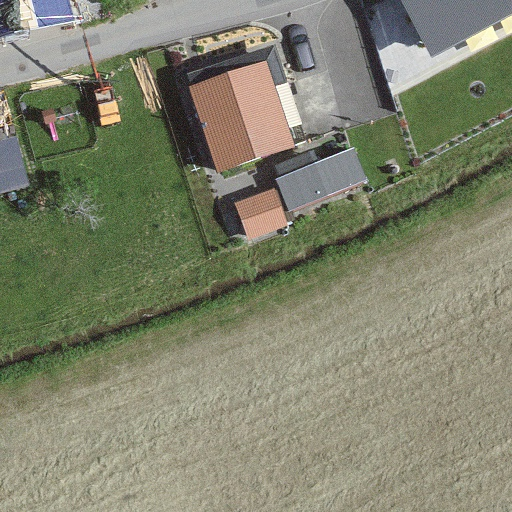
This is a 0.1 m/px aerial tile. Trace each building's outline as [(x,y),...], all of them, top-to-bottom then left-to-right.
[(0,0),(0,49),(60,34),(50,0),(0,0)] [(511,14),(511,0),(417,0),(406,8),(433,57),(511,14)] [(248,72),(174,100),(207,187),(281,159),(248,72)] [(16,138),(0,142),(0,195),(29,188),(16,138)] [(279,178),(291,217),(370,195),(359,155),(279,178)] [(260,202),(209,220),(221,254),(272,235),(260,202)]
